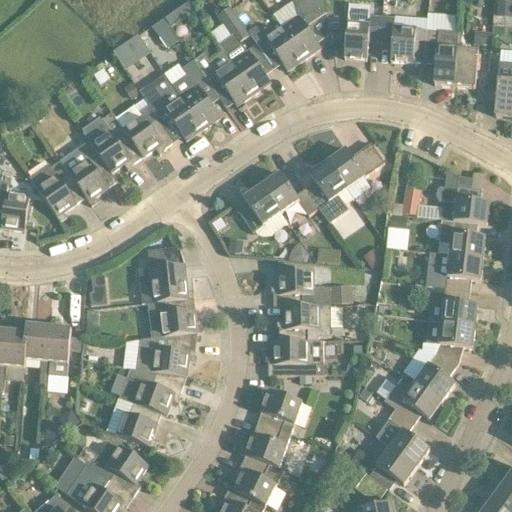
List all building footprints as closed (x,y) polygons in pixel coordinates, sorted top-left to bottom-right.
[(283,31),(282,32),(304,63),(321,52),(306,31),(326,17),(323,0),(295,0),(296,2),(273,18),(283,31)] [(165,21),(171,29),(195,13),(189,4),(165,21)] [(250,39),(248,36),(230,11),(217,21),(231,40),(218,49),(223,55),(254,98),(271,87),(249,55),(247,56),(240,46),(250,39)] [(368,45),(380,46),(382,21),(370,20),(369,30),(347,28),(344,62),(367,64),(368,45)] [(395,22),(382,21),(380,46),(392,47),(391,66),(413,68),(413,67),(423,67),(426,35),(394,32),(395,22)] [(304,63),(282,32),(273,38),(273,37),(256,48),(271,70),(272,69),(271,68),(279,63),(287,75),(304,63)] [(434,89),(454,90),(459,36),(439,35),(426,34),(426,35),(423,67),(423,68),(435,69),(434,89)] [(460,36),(459,36),(454,90),(475,92),(478,55),(458,53),(460,36)] [(140,39),(114,56),(127,75),(141,65),(150,78),(162,70),(140,39)] [(254,98),(223,55),(210,64),(205,57),(193,65),(219,103),(224,109),(227,111),(230,110),(234,107),(237,110),(254,98)] [(184,77),(170,87),(203,133),(220,122),(211,109),(219,103),(193,65),(181,73),(184,77)] [(138,94),(138,95),(143,101),(156,120),(165,114),(186,145),(203,133),(170,87),(163,76),(138,94)] [(511,121),(511,83),(497,83),(494,120),(511,121)] [(115,120),(114,120),(114,121),(142,160),(154,151),(159,157),(175,146),(156,120),(143,101),(115,121),(115,120)] [(82,136),(88,144),(111,176),(123,167),(126,172),(142,160),(114,121),(114,120),(110,115),(82,136)] [(88,144),(60,165),(86,201),(92,210),(99,205),(96,200),(117,185),(111,176),(88,144)] [(346,153),(328,166),(347,193),(385,167),(371,147),(351,161),(346,153)] [(29,182),(37,193),(61,226),(68,221),(64,216),(86,201),(60,165),(51,171),(48,168),(29,182)] [(347,193),(328,166),(309,179),(315,186),(305,193),(319,213),(329,227),(348,214),(338,199),(347,193)] [(457,191),(459,181),(447,174),(445,191),(441,191),(437,194),(436,201),(439,204),(443,205),(441,224),(478,229),(487,230),(489,207),(480,206),(482,194),(472,193),(457,191)] [(280,178),(262,190),(281,217),(298,205),(308,220),(319,213),(305,193),(295,200),(280,178)] [(457,191),(472,193),(473,182),(459,181),(457,191)] [(7,188),(0,187),(0,239),(8,241),(9,234),(24,236),(29,201),(6,198),(7,188)] [(281,217),(262,190),(243,203),(249,210),(239,217),(253,237),(281,217)] [(419,220),(420,216),(421,209),(423,195),(408,193),(404,218),(419,220)] [(478,229),(441,224),(439,246),(451,247),(449,259),(483,263),(485,241),(476,240),(478,229)] [(389,251),(409,252),(410,231),(390,231),(389,251)] [(292,260),(307,264),(310,253),(295,249),(292,260)] [(341,264),(341,252),(320,252),(320,263),(341,264)] [(449,259),(447,277),(435,275),(433,292),(470,296),(471,284),(480,285),(483,263),(449,259)] [(153,307),(194,303),(193,294),(187,295),(184,268),(138,274),(140,287),(151,285),(153,307)] [(284,310),(330,310),(330,308),(352,307),(351,290),(330,290),(330,291),(313,292),(313,275),(278,275),(278,291),(273,291),(273,311),(284,310)] [(97,306),(108,305),(106,278),(95,279),(97,306)] [(475,331),(478,309),(469,308),(470,296),(433,292),(432,302),(431,302),(429,325),(475,331)] [(152,342),(197,337),(203,337),(202,328),(196,329),(194,303),(153,307),(148,308),(152,342)] [(279,326),(279,345),(308,345),(308,341),(331,341),(330,310),(284,310),(284,325),(279,326)] [(439,349),(435,359),(458,369),(463,352),(472,353),(475,331),(429,325),(426,347),(439,349)] [(25,337),(5,335),(2,369),(0,369),(0,381),(5,382),(6,370),(23,371),(27,329),(26,329),(25,337)] [(27,329),(23,371),(25,372),(26,364),(41,365),(39,390),(43,390),(49,331),(27,329)] [(71,333),(49,331),(43,390),(48,390),(49,379),(67,380),(71,333)] [(138,375),(187,380),(189,365),(194,366),(197,337),(152,342),(140,344),(138,375)] [(308,368),(308,345),(279,345),(273,345),(273,360),(268,360),(268,380),(326,379),(326,368),(308,368)] [(415,386),(442,406),(455,388),(448,383),(458,369),(435,359),(415,386)] [(133,408),(161,418),(166,420),(172,405),(177,407),(187,380),(138,375),(130,374),(127,382),(118,378),(111,396),(121,400),(119,403),(133,408)] [(384,406),(395,414),(415,428),(422,419),(429,424),(442,406),(415,386),(408,397),(397,389),(384,406)] [(265,403),(256,428),(290,440),(302,407),(263,393),(260,401),(265,403)] [(161,418),(133,408),(129,418),(124,416),(116,439),(154,453),(157,445),(152,443),(161,418)] [(390,452),(417,472),(430,454),(408,438),(415,428),(395,414),(388,424),(389,424),(376,442),(390,452)] [(245,460),(279,473),(290,440),(256,428),(247,453),(242,451),(239,459),(244,461),(245,460)] [(115,476),(109,485),(133,501),(144,485),(140,482),(148,469),(119,450),(106,469),(115,476)] [(417,472),(390,452),(370,479),(389,494),(396,484),(404,489),(417,472)] [(240,481),(233,494),(233,495),(265,511),(284,474),(279,473),(245,460),(244,461),(235,479),(240,481)] [(86,469),(66,498),(86,511),(125,511),(133,501),(109,485),(86,469)] [(511,475),(503,488),(511,494),(511,475)] [(511,511),(511,494),(503,488),(490,505),(499,511),(511,511)] [(264,511),(265,511),(233,495),(233,494),(228,492),(219,509),(224,511),(223,511),(264,511)] [(56,498),(40,511),(72,511),(71,510),(56,498)]
